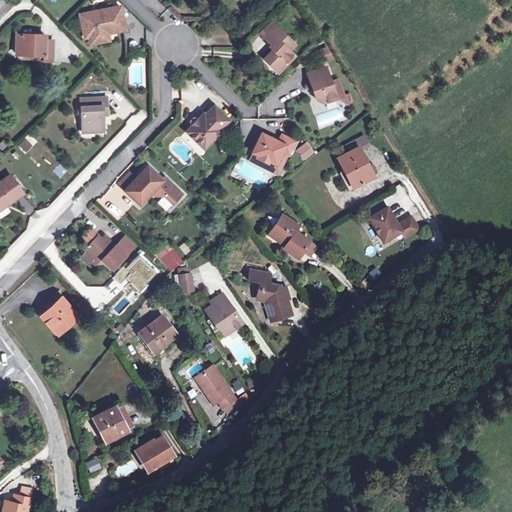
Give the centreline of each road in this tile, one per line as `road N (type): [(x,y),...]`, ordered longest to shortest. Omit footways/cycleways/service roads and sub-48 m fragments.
road 1 (residential): [(61,506),(171,470),(223,438),(304,343),(405,254),(511,232)]
road 2 (residential): [(0,284),(162,115),(161,55),(171,42)]
road 3 (residential): [(61,506),(60,433),(20,361)]
